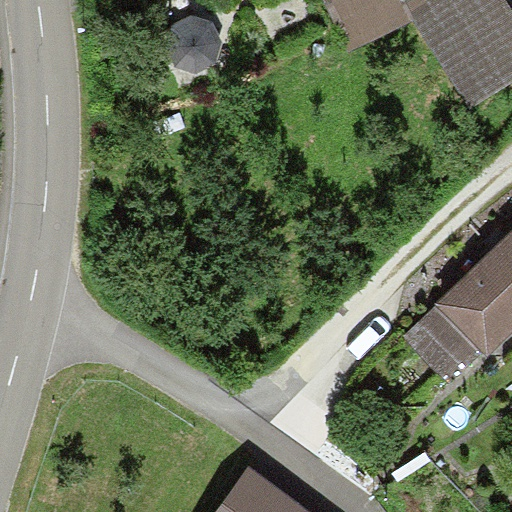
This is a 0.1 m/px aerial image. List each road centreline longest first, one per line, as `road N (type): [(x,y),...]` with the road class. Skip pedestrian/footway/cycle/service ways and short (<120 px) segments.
road 1 (residential): [(33,303),(278,420),(365,511)]
road 2 (tertiary): [(33,303),(50,199),(41,0)]
road 3 (tertiary): [(0,431),(33,303)]
